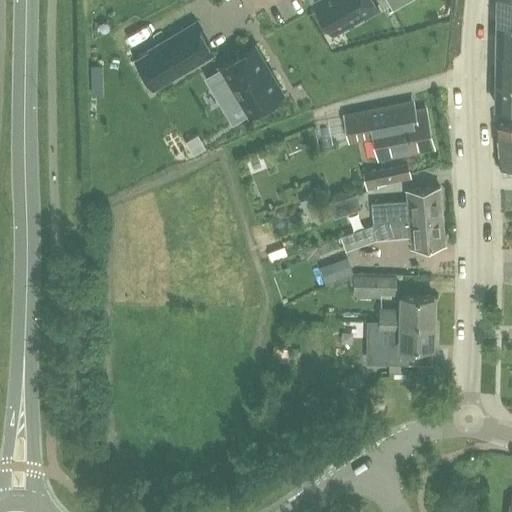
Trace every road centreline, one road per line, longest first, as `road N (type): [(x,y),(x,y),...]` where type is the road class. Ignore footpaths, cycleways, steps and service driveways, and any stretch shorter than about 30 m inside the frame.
road 1 (secondary): [(18,502),(27,0)]
road 2 (residential): [(473,429),(476,0)]
